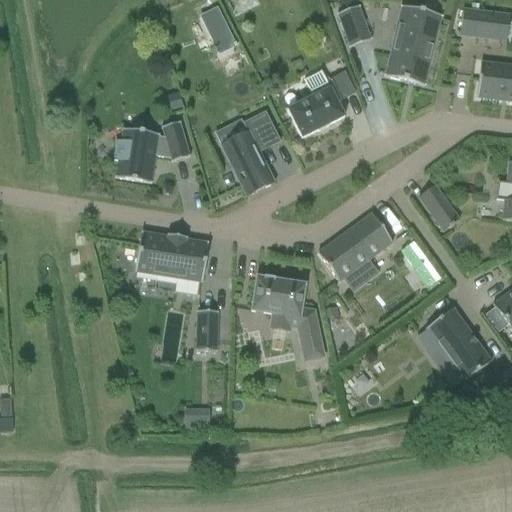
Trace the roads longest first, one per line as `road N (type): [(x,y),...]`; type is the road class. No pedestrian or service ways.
road 1 (residential): [(466,124),(434,121),(221,230)]
road 2 (residential): [(0,198),(221,230)]
road 3 (residential): [(221,230),(299,242),(385,187)]
road 4 (residential): [(385,187),(463,290)]
